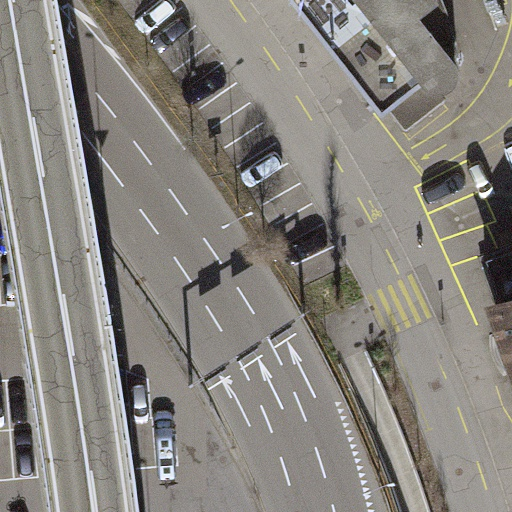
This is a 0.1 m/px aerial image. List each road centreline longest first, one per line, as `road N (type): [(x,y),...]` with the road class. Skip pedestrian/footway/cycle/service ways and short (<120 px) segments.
road 1 (residential): [(471,511),(395,297),(205,0)]
road 2 (motorway): [(95,511),(11,0)]
road 3 (primary): [(333,502),(278,387),(198,257),(75,92)]
